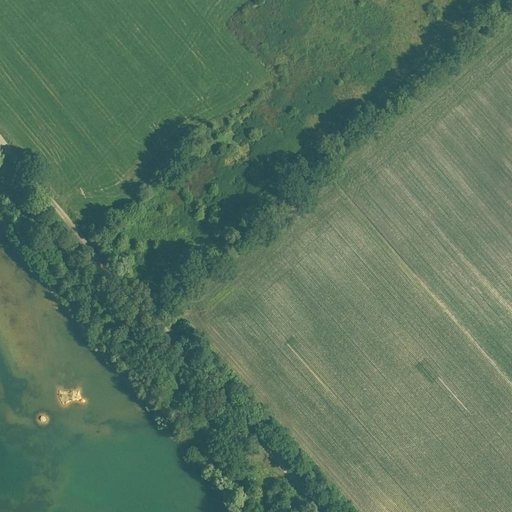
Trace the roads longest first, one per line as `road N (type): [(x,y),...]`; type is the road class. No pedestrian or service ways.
road 1 (track): [(0,142),(326,511)]
road 2 (track): [(151,314),(511,2)]
